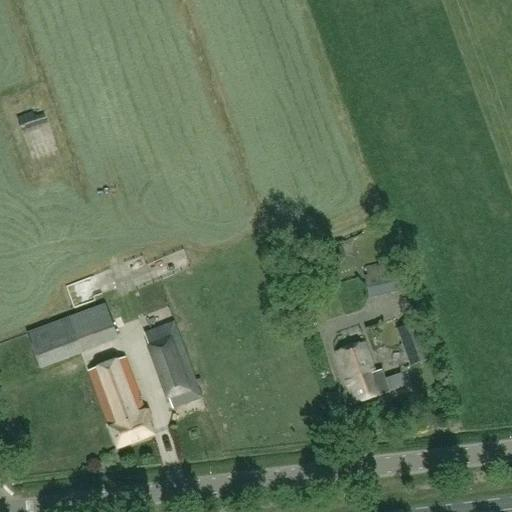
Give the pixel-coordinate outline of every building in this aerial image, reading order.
[(345,258),(341,246),(328,250),(332,262),(345,258)] [(399,270),(389,272),(366,278),(371,297),(403,289),(399,270)] [(186,279),(215,369),(247,358),(219,274),(204,279),(203,274),(186,279)] [(105,306),(27,335),(39,368),(117,339),(105,306)] [(173,323),(144,334),(173,411),(202,401),(173,323)] [(418,323),(397,330),(410,368),(431,360),(418,323)] [(365,344),(337,353),(354,407),(389,396),(381,372),(375,374),(365,344)] [(124,358),(87,372),(118,452),(155,438),(124,358)]
